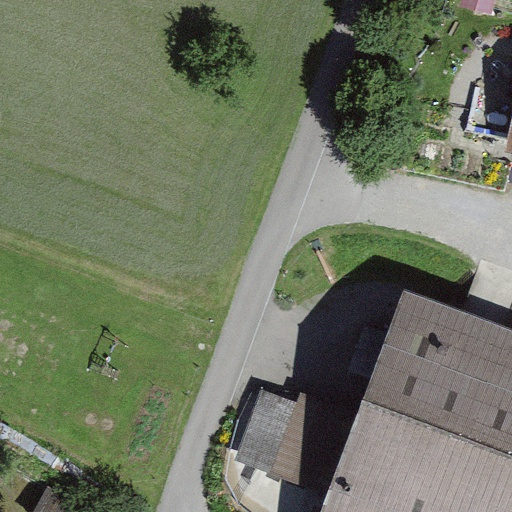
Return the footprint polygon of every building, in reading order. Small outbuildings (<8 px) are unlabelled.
[(500,0),(459,0),(458,8),(496,17),(500,0)] [(511,511),(511,334),(407,297),(361,422),(332,500),(328,511),(511,511)] [(373,381),(389,335),(367,328),(350,373),(373,381)] [(236,463),(332,500),(361,422),(290,395),(288,400),(264,390),(236,463)] [(91,511),(49,489),(36,511),(91,511)]
